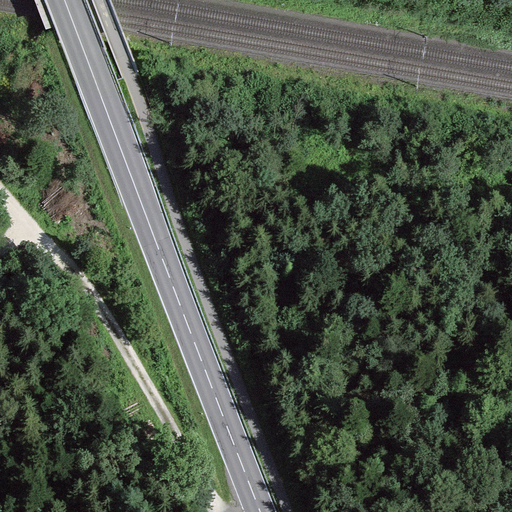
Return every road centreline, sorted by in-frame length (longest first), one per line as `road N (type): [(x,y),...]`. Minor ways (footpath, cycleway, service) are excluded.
road 1 (primary): [(261,511),(65,0)]
road 2 (track): [(0,190),(92,293),(222,511)]
